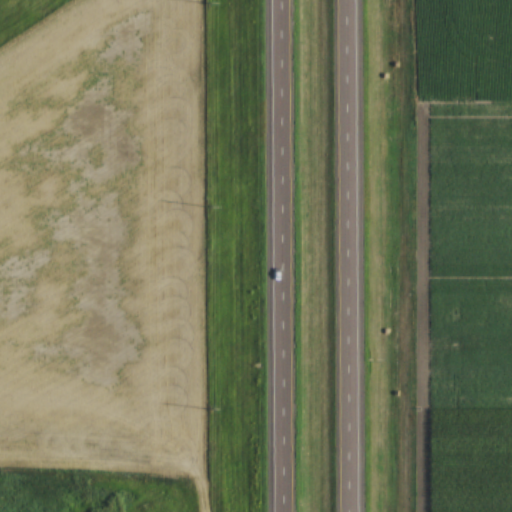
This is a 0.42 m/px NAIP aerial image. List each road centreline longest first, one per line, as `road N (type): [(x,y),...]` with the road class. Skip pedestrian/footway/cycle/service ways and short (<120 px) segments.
road 1 (trunk): [(272,0),(277,511)]
road 2 (trunk): [(348,511),(345,0)]
